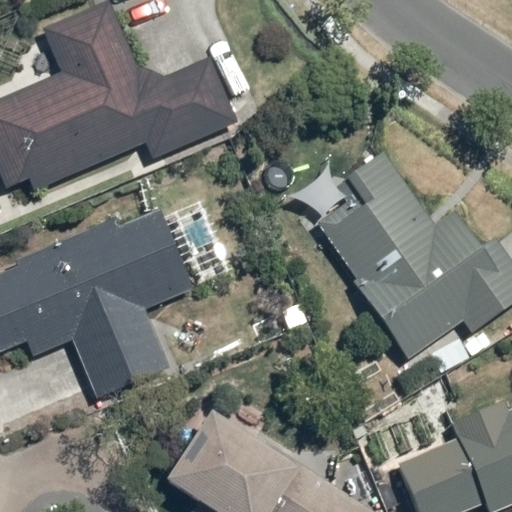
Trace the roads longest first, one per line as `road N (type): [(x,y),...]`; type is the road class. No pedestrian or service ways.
road 1 (residential): [(511,82),(386,0)]
road 2 (residential): [(119,511),(84,479),(50,475),(18,487),(0,508)]
